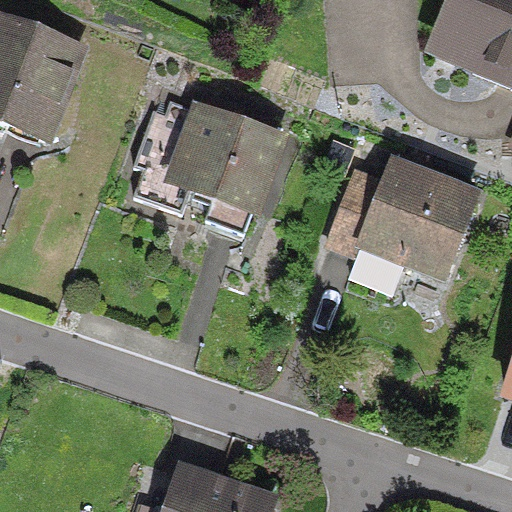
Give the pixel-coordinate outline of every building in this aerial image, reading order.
[(511,0),(451,0),(429,57),(511,88),(511,0)] [(90,62),(0,30),(0,147),(53,166),(90,62)] [(191,106),(157,214),(254,245),(288,137),(191,106)] [(382,171),(351,262),(452,296),(483,204),(382,171)] [(511,346),(491,413),(511,419),(511,346)] [(279,511),(280,511),(172,476),(160,511),(279,511)]
